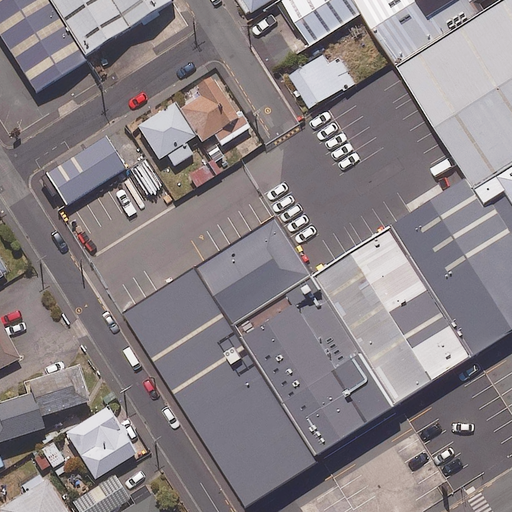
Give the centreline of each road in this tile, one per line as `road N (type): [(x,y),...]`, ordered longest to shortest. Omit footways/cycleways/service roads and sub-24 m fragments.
road 1 (unclassified): [(1,172),(217,511)]
road 2 (unclassified): [(221,32),(1,172)]
